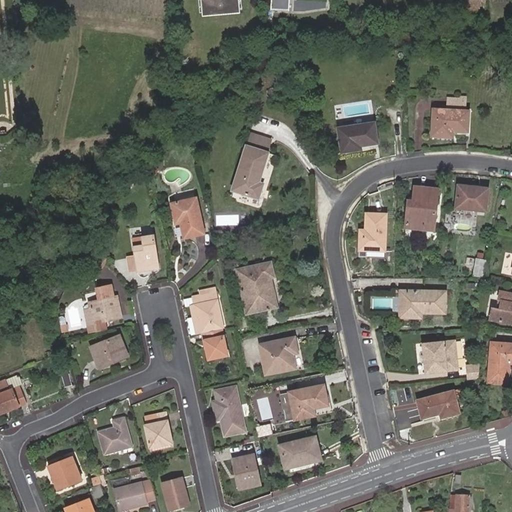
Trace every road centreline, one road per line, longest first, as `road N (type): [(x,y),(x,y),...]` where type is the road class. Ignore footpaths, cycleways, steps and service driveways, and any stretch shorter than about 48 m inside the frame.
road 1 (residential): [(384,476),(334,251),(336,215),(376,173),(443,160),(511,167)]
road 2 (residential): [(160,372),(146,302),(169,297),(183,367)]
road 3 (residential): [(160,372),(14,443)]
road 4 (residential): [(215,511),(183,367)]
road 5 (tertiary): [(384,476),(511,443)]
